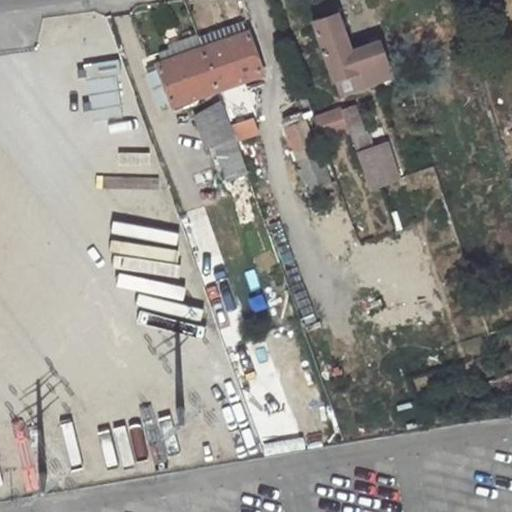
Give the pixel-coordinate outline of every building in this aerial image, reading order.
[(350,49),(337,13),(312,21),(333,76),(354,68),(359,83),(380,75),(369,43),(350,49)] [(196,39),(214,90),(257,76),(260,75),(246,34),(243,34),(239,24),(196,39)] [(172,105),(214,90),(196,39),(194,34),(174,41),(176,46),(156,53),(160,63),(157,64),(159,71),(146,75),(157,107),(171,102),(172,105)] [(335,91),(359,83),(354,68),(333,76),(330,77),(335,91)] [(251,133),(239,100),(220,107),(232,140),(251,133)] [(300,101),(283,108),(311,192),(330,185),(300,101)] [(347,124),(365,173),(371,188),(399,178),(386,144),(374,148),(368,131),(363,133),(352,105),(342,109),(347,124)] [(220,107),(195,115),(206,146),(215,143),(222,165),(238,159),(232,140),(220,107)] [(322,133),(347,124),(342,109),(341,108),(316,117),(322,133)] [(238,159),(222,165),(227,179),(243,173),(238,159)]
